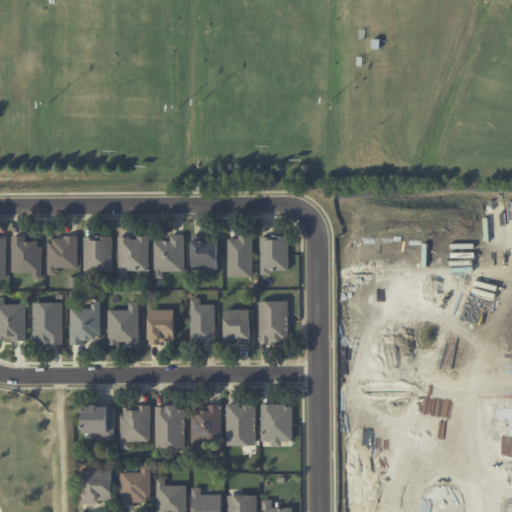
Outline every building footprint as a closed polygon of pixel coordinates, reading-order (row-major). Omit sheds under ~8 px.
[(154,241),(155,279),(164,278),(164,271),(185,271),(184,234),(170,235),(170,241),(154,241)] [(289,270),(289,236),(261,235),(260,275),(270,275),(270,270),(289,270)] [(12,272),(33,272),(33,279),(41,279),(42,241),(26,240),(26,236),(13,236),(12,272)] [(83,237),(84,273),(113,273),(112,236),(83,237)] [(118,236),(119,278),(129,278),(129,270),(149,270),(149,236),(118,236)] [(192,270),(218,269),(217,236),(191,236),(192,270)] [(228,276),(252,277),(253,236),(239,236),(238,238),(229,238),(228,276)] [(78,238),(48,238),(48,274),(57,274),(57,268),(78,268),(78,238)] [(27,304),(6,304),(6,298),(0,297),(0,339),(26,340),(27,304)] [(215,343),(215,304),(201,304),(201,298),(190,298),(191,343),(215,343)] [(100,301),(87,302),(87,308),(71,308),(71,344),(85,344),(85,340),(101,340),(100,301)] [(259,301),(260,344),(289,343),(288,301),(259,301)] [(33,302),(34,345),(63,345),(62,302),(33,302)] [(139,302),(129,302),(129,309),(108,310),(109,344),(139,343),(139,302)] [(149,310),(149,341),(175,341),(174,309),(149,310)] [(225,341),(237,340),(237,344),(250,344),(250,309),(225,310),(225,341)] [(201,440),(221,441),(222,404),(208,404),(208,409),(192,409),(192,448),(201,448),(201,440)] [(227,404),(227,446),(257,445),(256,404),(227,404)] [(293,441),(293,404),(262,404),(261,441),(272,441),(272,446),(282,446),(282,440),(293,441)] [(115,439),(116,405),(84,405),(83,432),(93,433),(93,439),(115,439)] [(151,406),(121,405),(121,449),(130,449),(130,442),(150,442),(151,406)] [(185,448),(184,405),(156,405),(156,449),(185,448)] [(151,501),(151,465),(141,465),(141,472),(120,472),(121,502),(151,501)] [(81,502),(113,502),(112,469),(80,470),(81,502)] [(186,511),(187,485),(165,485),(166,479),(157,478),(156,511),(186,511)] [(221,511),(222,494),(201,494),(201,487),(193,487),(192,511),(221,511)] [(257,511),(257,494),(228,495),(228,511),(257,511)] [(292,511),(293,507),(273,507),(273,499),(262,500),(262,511),(292,511)]
